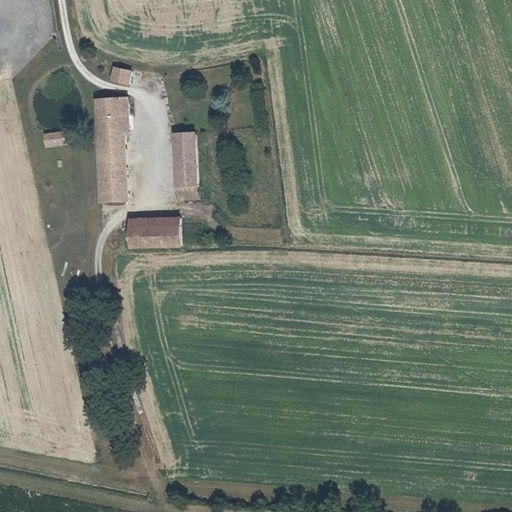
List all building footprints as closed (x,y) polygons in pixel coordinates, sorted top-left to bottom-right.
[(129,84),(132,72),(116,68),(114,81),(129,84)] [(129,201),(125,130),(124,117),(130,116),(129,99),(98,102),(103,203),(129,201)] [(48,147),(67,143),(66,133),(46,136),(48,147)] [(176,135),(180,186),(199,186),(195,134),(176,135)] [(199,186),(180,186),(181,199),(200,198),(199,186)] [(221,212),(214,218),(221,226),(228,221),(221,212)] [(133,248),(183,246),(182,227),(132,229),(133,248)]
